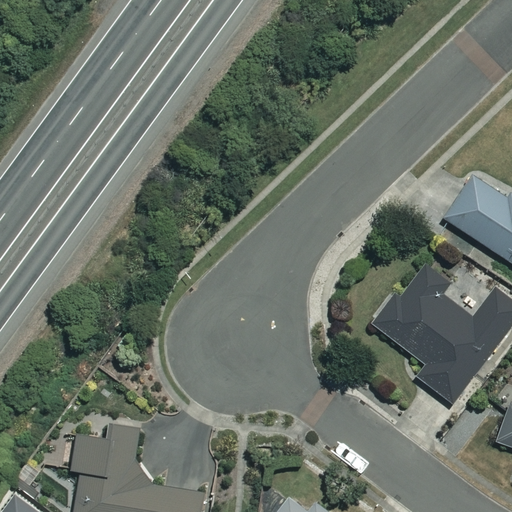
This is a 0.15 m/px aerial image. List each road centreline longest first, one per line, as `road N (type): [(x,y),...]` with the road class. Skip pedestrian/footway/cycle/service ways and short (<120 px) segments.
road 1 (residential): [(511,26),(270,262),(233,339)]
road 2 (trunk): [(229,0),(0,313)]
road 3 (residential): [(459,511),(233,339)]
road 4 (trunk): [(0,219),(160,0)]
